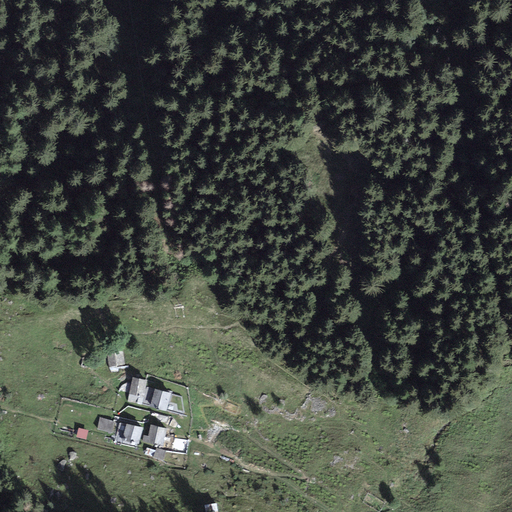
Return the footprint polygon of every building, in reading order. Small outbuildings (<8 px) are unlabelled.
[(109,366),(125,364),(122,348),(106,350),(109,366)] [(147,380),(133,376),(127,402),(141,405),(147,380)] [(171,392),(154,388),(149,407),(166,411),(171,392)] [(238,407),(227,403),(224,411),(236,415),(238,407)] [(112,433),(115,422),(100,418),(97,429),(112,433)] [(143,427),(127,423),(123,438),(138,442),(143,427)] [(167,428),(151,424),(146,443),(162,447),(167,428)] [(379,511),(384,504),(367,493),(362,502),(377,511),(379,511)]
